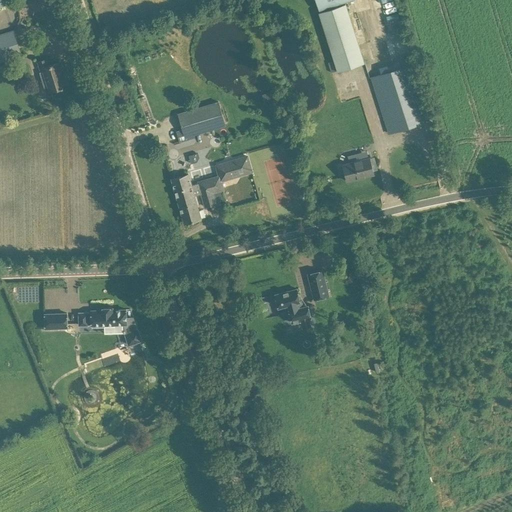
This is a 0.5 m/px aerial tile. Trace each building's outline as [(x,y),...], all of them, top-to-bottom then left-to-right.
[(315,0),(319,10),(350,0),(315,0)] [(364,62),(346,3),(319,12),(337,71),(364,62)] [(19,45),(10,48),(5,33),(4,34),(0,35),(0,61),(12,57),(13,57),(22,54),(19,45)] [(46,92),(63,87),(67,86),(64,77),(62,77),(60,70),(61,69),(59,62),(49,66),(47,59),(38,62),(41,72),(40,72),(46,92)] [(429,120),(426,111),(411,65),(371,77),(389,133),(429,120)] [(274,90),(264,94),(267,103),(278,99),(274,90)] [(180,141),(194,137),(194,135),(226,126),(219,102),(178,114),(183,130),(177,132),(180,141)] [(360,155),(359,154),(357,154),(355,154),(354,154),(352,155),(351,156),(350,157),(350,159),(350,161),(350,162),(349,163),(343,164),(345,171),(347,181),(374,174),(373,170),(372,165),(371,164),(370,157),(368,158),(363,159),(362,157),(361,156),(360,155)] [(219,175),(221,180),(252,172),(247,156),(216,165),(219,175)] [(192,185),(188,174),(172,179),(177,199),(194,194),(195,196),(202,194),(199,183),(192,185)] [(224,189),(221,180),(219,175),(204,180),(204,181),(199,183),(202,194),(202,195),(213,192),(224,189)] [(216,203),(213,192),(202,195),(205,206),(216,203)] [(201,218),(195,196),(194,194),(177,199),(184,223),(201,218)] [(323,270),(308,274),(314,299),(329,296),(323,270)] [(297,288),(275,294),(279,307),(286,305),(288,311),(290,311),(293,323),(311,318),(308,305),(307,305),(303,306),(302,300),(300,301),(299,295),(297,288)] [(88,312),(79,312),(79,325),(92,324),(106,324),(107,325),(108,326),(110,326),(111,326),(113,325),(114,324),(123,324),(125,329),(125,330),(124,330),(124,332),(125,332),(126,332),(126,333),(126,334),(125,334),(129,344),(141,340),(138,330),(134,318),(126,317),(126,309),(113,309),(113,307),(103,307),(98,308),(98,310),(91,310),(91,312),(88,312)] [(67,313),(45,314),(45,328),(67,328),(67,313)]
